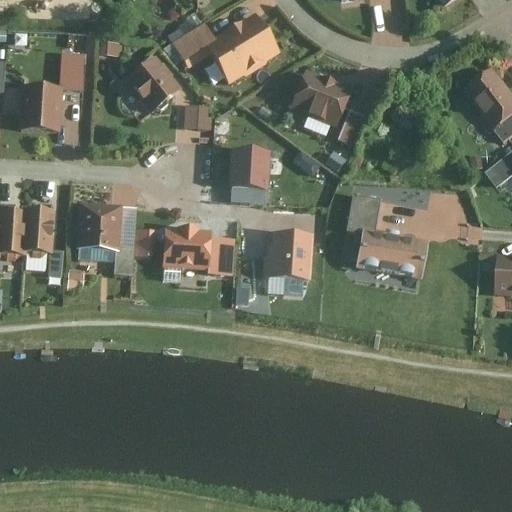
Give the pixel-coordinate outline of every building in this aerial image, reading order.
[(355,0),(357,9),(397,3),(396,0),(355,0)] [(437,0),(447,14),(468,0),(437,0)] [(210,28),(175,49),(193,77),(217,65),(236,91),(288,60),(259,23),(222,44),(210,28)] [(24,93),(26,134),(66,139),(75,97),(87,98),(87,58),(67,59),(64,95),(24,93)] [(157,64),(129,86),(155,124),(190,100),(157,64)] [(0,101),(11,100),(13,69),(0,67),(0,101)] [(306,78),(296,115),(349,136),(366,98),(306,78)] [(497,140),(511,127),(511,94),(500,80),(475,100),(489,117),(483,122),(497,140)] [(188,110),(189,134),(213,136),(216,115),(188,110)] [(230,152),(228,192),(266,193),(268,154),(230,152)] [(347,226),(375,232),(381,202),(352,196),(347,226)] [(85,207),(82,256),(121,258),(120,284),(138,282),(138,254),(129,250),(128,213),(85,207)] [(36,214),(35,260),(59,261),(60,215),(36,214)] [(7,217),(6,260),(35,260),(35,218),(7,217)] [(360,232),(355,269),(425,280),(431,243),(360,232)] [(217,235),(167,234),(168,278),(235,281),(238,246),(219,246),(217,235)] [(310,283),(311,239),(268,239),(268,283),(310,283)] [(511,258),(495,257),(492,293),(511,294),(511,258)]
